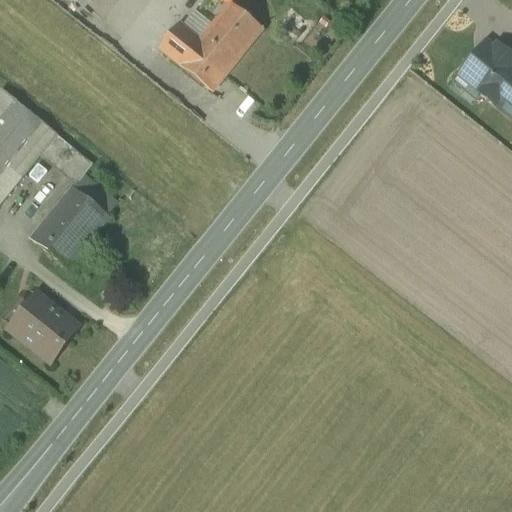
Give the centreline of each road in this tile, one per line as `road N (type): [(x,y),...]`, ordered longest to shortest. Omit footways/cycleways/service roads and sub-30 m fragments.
road 1 (tertiary): [(0,511),(410,0)]
road 2 (unknown): [(134,343),(0,243)]
